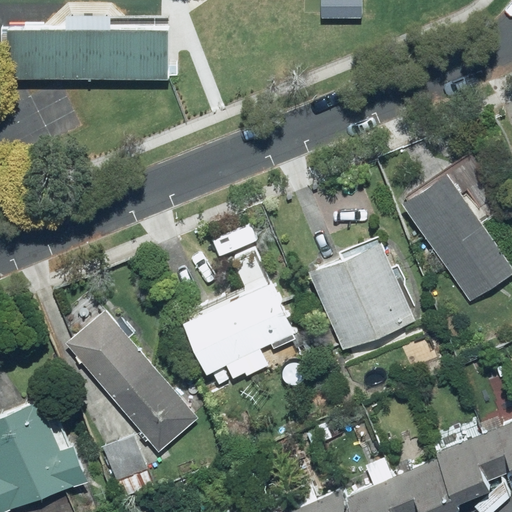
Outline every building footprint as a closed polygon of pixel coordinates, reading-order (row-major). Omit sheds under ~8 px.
[(291,0),(291,1),(256,0),(215,0),(214,50),(292,53),(292,38),(307,39),(308,0),(291,0)] [(169,24),(7,22),(6,72),(168,74),(169,24)] [(511,200),(511,195),(478,146),(409,193),(476,291),(511,266),(511,245),(491,215),(511,200)] [(387,225),(312,258),(349,342),(424,310),(387,225)] [(305,328),(265,242),(236,255),(247,281),(188,308),(220,379),(274,355),(267,338),(275,334),(279,341),(305,328)] [(109,300),(69,334),(167,448),(207,414),(109,300)] [(0,463),(0,509),(96,468),(80,430),(76,432),(55,381),(0,404),(0,462),(0,463)] [(511,416),(444,443),(446,450),(398,470),(390,452),(371,460),(377,475),(284,511),(455,511),(450,506),(470,498),(467,492),(498,480),(495,472),(511,464),(511,416)] [(137,426),(103,440),(120,482),(154,468),(137,426)] [(487,511),(490,511),(511,493),(511,483),(506,476),(477,500),(487,511)]
